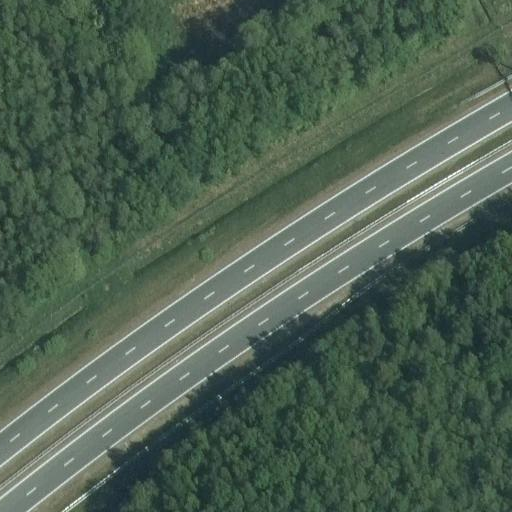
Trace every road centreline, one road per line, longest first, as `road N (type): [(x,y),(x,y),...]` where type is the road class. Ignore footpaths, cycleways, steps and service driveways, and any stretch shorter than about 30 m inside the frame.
road 1 (trunk): [(511,107),(221,288),(0,453)]
road 2 (trunk): [(8,511),(240,335),(511,171)]
